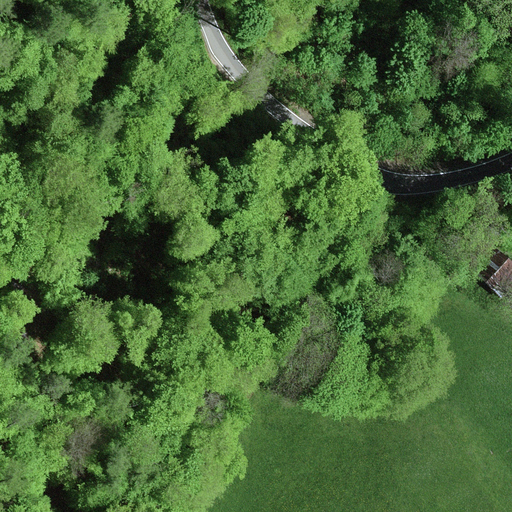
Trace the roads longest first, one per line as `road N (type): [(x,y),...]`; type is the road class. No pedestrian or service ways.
road 1 (track): [(0,0),(23,58),(20,275),(34,450),(49,511)]
road 2 (residential): [(199,0),(225,61),(352,167),(401,186),(427,186),(511,163)]
